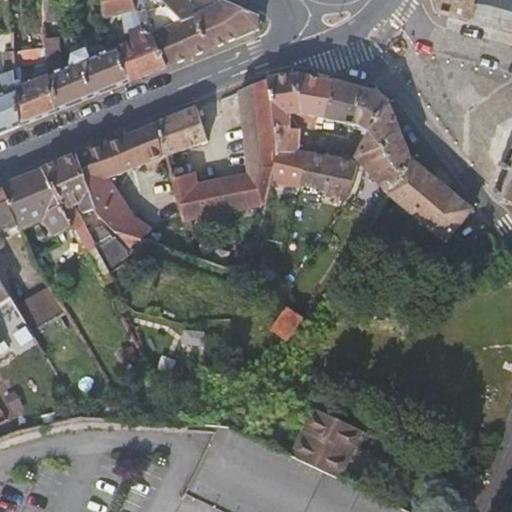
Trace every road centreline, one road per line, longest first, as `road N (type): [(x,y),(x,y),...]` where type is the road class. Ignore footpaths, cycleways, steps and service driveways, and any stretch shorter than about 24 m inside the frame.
road 1 (secondary): [(0,160),(281,48)]
road 2 (residential): [(511,236),(401,87),(325,27)]
